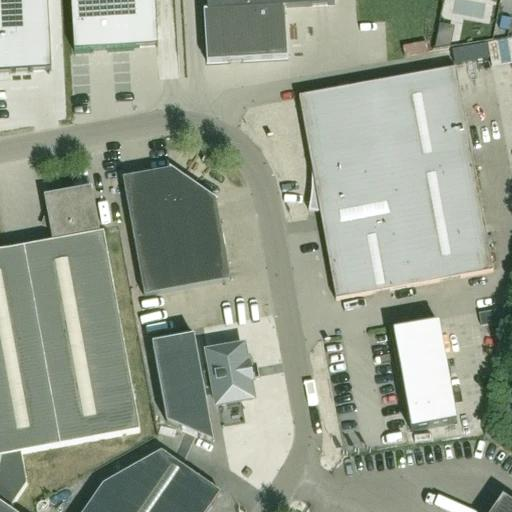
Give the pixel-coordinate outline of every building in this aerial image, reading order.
[(0,0),(0,74),(51,72),(47,0),(0,0)] [(71,0),(74,53),(157,48),(158,48),(155,0),(71,0)] [(204,11),(207,64),(287,59),(284,8),(333,6),(332,0),(207,0),(209,11),(204,11)] [(502,18),(499,30),(509,32),(511,20),(502,18)] [(309,213),(320,215),(336,302),(493,274),(456,71),(299,99),(311,166),(312,180),(312,191),(311,201),(309,213)] [(500,84),(488,89),(495,110),(507,105),(500,84)] [(499,111),(503,125),(511,121),(511,107),(511,106),(499,111)] [(169,171),(170,171),(123,180),(144,298),(231,282),(216,204),(217,204),(218,203),(170,169),(169,171)] [(0,458),(1,459),(23,454),(140,433),(103,235),(100,235),(91,189),(44,198),(53,244),(0,253),(0,458)] [(439,322),(394,331),(412,431),(457,422),(439,322)] [(214,446),(194,338),(152,346),(167,425),(214,446)] [(240,349),(240,350),(210,355),(210,354),(207,355),(208,358),(217,405),(217,408),(220,407),(250,401),(250,402),(253,401),(253,398),(252,398),(249,383),(253,383),(252,379),(252,380),(250,369),(250,366),(246,367),(243,352),(244,352),(243,349),(240,349)] [(1,459),(0,462),(0,511),(10,511),(29,486),(23,454),(1,459)] [(208,511),(221,495),(162,454),(103,486),(85,511),(208,511)] [(511,511),(511,504),(503,498),(493,511),(511,511)]
